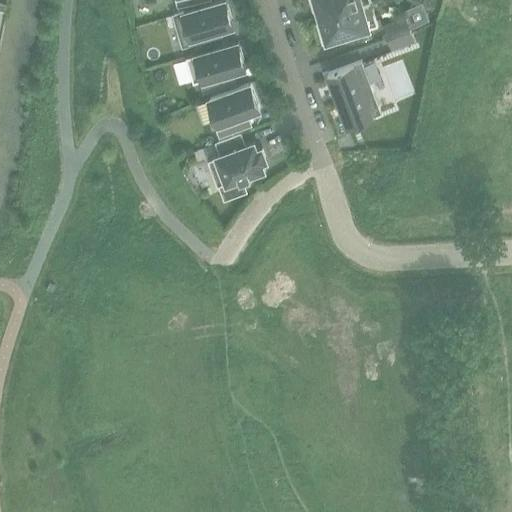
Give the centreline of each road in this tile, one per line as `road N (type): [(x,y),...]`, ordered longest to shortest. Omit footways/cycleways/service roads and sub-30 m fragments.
road 1 (residential): [(246,511),(224,441),(217,380),(226,285),(258,252),(342,222)]
road 2 (residential): [(342,222),(264,0)]
road 3 (residential): [(511,227),(396,260),(370,251),(342,222)]
